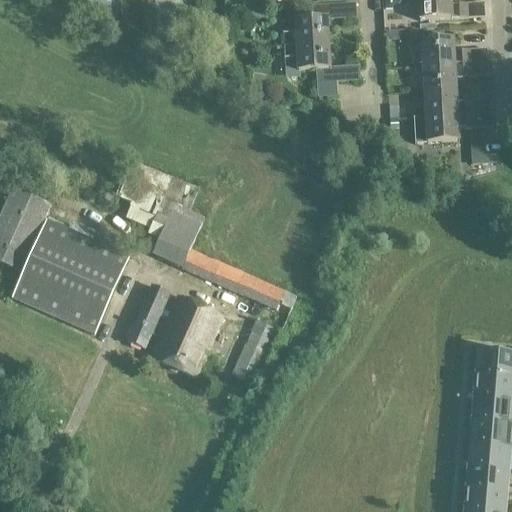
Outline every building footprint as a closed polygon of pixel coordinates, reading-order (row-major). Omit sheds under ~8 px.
[(417,0),(419,25),(484,21),(484,7),(450,9),(449,0),(417,0)] [(314,22),(295,23),(295,36),(282,37),(283,50),(328,47),(327,22),(355,21),(355,8),(313,10),(314,22)] [(422,70),(454,68),(487,67),(486,53),(453,55),(453,43),(420,44),(422,70)] [(329,72),(328,47),(283,50),(283,62),(285,62),(286,81),(300,81),(300,75),(316,74),(317,86),(359,84),(358,70),(329,72)] [(487,67),(454,68),(422,70),(423,96),(456,94),(455,82),(488,80),(487,67)] [(395,92),(394,82),(386,83),(387,92),(395,92)] [(424,121),(457,119),(490,118),(489,104),(456,106),(456,94),(423,96),(424,121)] [(490,118),(457,119),(424,121),(426,147),(459,145),(458,133),(491,131),(490,118)] [(398,123),(389,123),(389,132),(398,131),(398,123)] [(199,191),(132,164),(119,198),(120,198),(119,201),(131,207),(129,211),(130,211),(126,222),(150,232),(148,238),(159,242),(152,259),(181,272),(205,220),(190,214),(199,191)] [(37,241),(35,240),(49,208),(13,193),(0,222),(0,266),(21,275),(37,241)] [(11,302),(95,339),(130,259),(46,222),(11,302)] [(190,254),(182,273),(275,314),(278,308),(283,295),(190,254)] [(161,341),(151,363),(168,370),(169,373),(176,376),(179,375),(195,382),(222,321),(178,302),(169,324),(160,320),(169,298),(151,290),(126,345),(145,353),(152,337),(161,341)] [(296,301),(283,295),(278,308),(290,313),(296,301)] [(252,387),(276,334),(256,325),(232,378),(252,387)] [(511,359),(478,357),(476,380),(511,383),(511,359)] [(511,383),(476,380),(474,403),(511,405),(511,383)] [(511,417),(511,405),(474,403),(473,426),(511,429),(511,417)] [(511,429),(473,426),(471,448),(509,452),(511,429)] [(509,452),(471,448),(469,471),(507,474),(509,452)] [(507,474),(469,471),(467,494),(505,497),(507,474)] [(504,511),(505,497),(467,494),(465,511),(504,511)]
